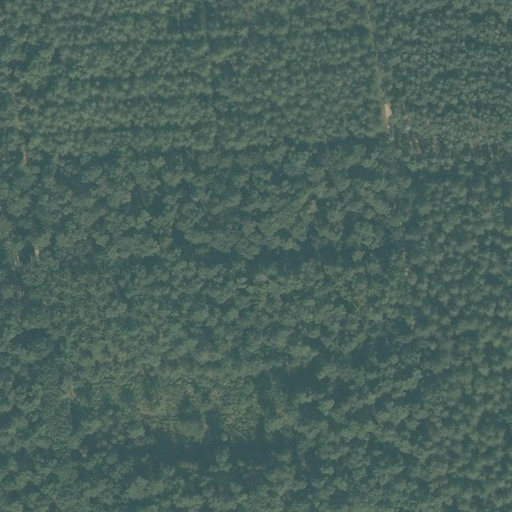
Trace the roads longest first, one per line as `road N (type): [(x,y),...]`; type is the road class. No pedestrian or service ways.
road 1 (track): [(388,135),(25,157)]
road 2 (track): [(441,511),(392,166)]
road 3 (track): [(29,207),(78,511)]
road 4 (track): [(0,3),(25,157)]
road 5 (track): [(370,0),(388,135)]
road 6 (track): [(511,183),(392,166)]
